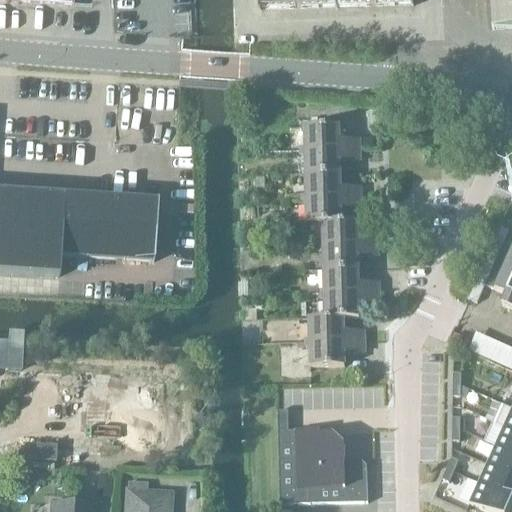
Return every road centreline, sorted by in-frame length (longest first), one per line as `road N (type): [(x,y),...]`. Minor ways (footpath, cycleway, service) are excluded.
road 1 (unclassified): [(511,105),(412,80),(0,53)]
road 2 (residential): [(408,511),(408,346),(511,111)]
